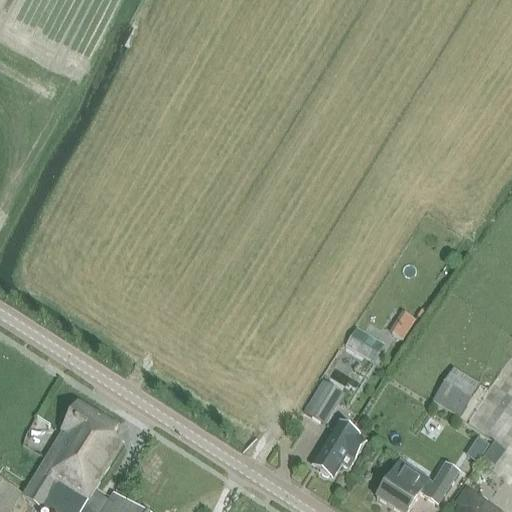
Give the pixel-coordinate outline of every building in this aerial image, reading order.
[(400,339),(414,319),(402,311),(388,331),(400,339)] [(373,366),(385,347),(357,330),(345,349),(373,366)] [(459,421),(480,387),(454,369),(432,404),(459,421)] [(511,382),(499,400),(511,408),(511,382)] [(301,417),(319,427),(337,396),(320,386),(301,417)] [(138,511),(112,495),(108,502),(95,493),(124,448),(112,440),(118,428),(78,403),(36,473),(38,474),(38,475),(21,500),(40,511),(138,511)] [(34,417),(23,442),(40,450),(51,426),(34,417)] [(364,443),(343,431),(336,427),(326,444),(310,470),(332,482),(340,468),(348,473),(355,460),(355,459),(364,443)] [(248,435),(241,451),(253,457),(261,441),(248,435)] [(492,464),(503,449),(493,441),(482,456),(492,464)] [(432,486),(422,479),(400,465),(377,501),(394,511),(409,511),(420,496),(424,499),(423,501),(438,510),(453,487),(460,476),(444,466),(432,486)] [(0,511),(13,511),(22,498),(0,484),(0,511)] [(454,505),(457,507),(454,511),(497,511),(466,490),(454,505)]
